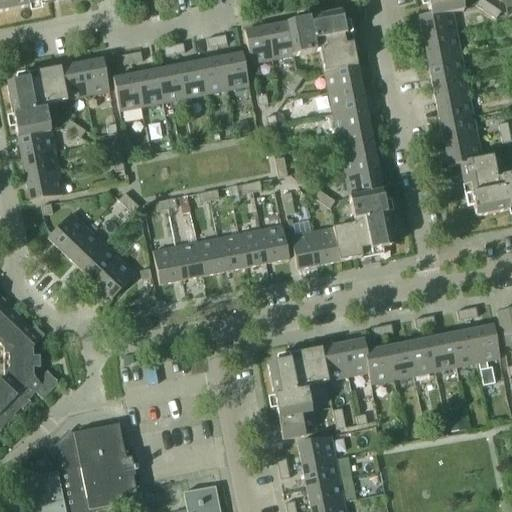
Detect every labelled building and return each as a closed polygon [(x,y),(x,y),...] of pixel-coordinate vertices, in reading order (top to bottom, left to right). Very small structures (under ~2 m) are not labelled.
[(0,0),(0,13),(51,3),(50,0),(0,0)] [(460,0),(425,0),(429,16),(451,12),(451,13),(463,11),(460,0)] [(478,0),(474,7),(484,14),(490,6),(480,0),(478,0)] [(500,13),(490,6),(484,14),(495,21),(500,13)] [(417,18),(422,40),(455,33),(451,13),(451,12),(429,16),(417,18)] [(340,14),(312,19),(319,53),(352,46),(349,35),(345,36),(340,14)] [(284,59),(319,53),(312,19),(277,26),(284,59)] [(284,59),(277,26),(243,33),(249,66),(284,59)] [(422,40),(426,61),(459,55),(455,33),(422,40)] [(216,48),(226,46),(224,37),(215,39),(216,48)] [(216,48),(215,39),(205,41),(207,50),(216,48)] [(174,56),(184,55),(182,45),(172,47),(174,56)] [(360,89),(352,46),(319,53),(327,96),(360,89)] [(174,56),(172,47),(163,49),(164,58),(174,56)] [(132,65),(141,63),(139,54),(130,55),(132,65)] [(132,65),(130,55),(120,57),(122,67),(132,65)] [(241,55),(219,59),(226,93),(248,88),(241,55)] [(426,61),(430,83),(464,76),(459,55),(426,61)] [(219,59),(198,64),(204,97),(226,93),(219,59)] [(87,99),(107,95),(108,94),(102,61),(80,65),(87,99)] [(198,64),(176,68),(183,101),(204,97),(198,64)] [(66,103),(87,99),(80,65),(59,70),(66,103)] [(176,68),(155,72),(162,105),(183,101),(176,68)] [(66,103),(59,70),(26,76),(27,81),(5,85),(16,140),(49,133),(44,107),(66,103)] [(155,72),(134,76),(140,109),(162,105),(155,72)] [(290,80),(298,85),(303,77),(296,72),(290,80)] [(118,114),(140,109),(134,76),(112,81),(118,114)] [(430,83),(435,104),(468,98),(464,76),(430,83)] [(290,80),(285,88),(293,93),(298,85),(290,80)] [(336,139),(369,133),(360,89),(327,96),(336,139)] [(257,108),(262,107),(267,106),(265,96),(255,98),(257,108)] [(435,104),(439,126),(472,119),(468,98),(435,104)] [(282,114),(280,115),(275,116),(275,117),(277,126),(284,124),(282,114)] [(267,128),(276,127),(274,117),(265,119),(267,128)] [(439,126),(443,147),(476,141),(476,140),(483,138),(482,132),(475,133),(472,119),(439,126)] [(79,141),(84,133),(68,122),(63,130),(79,141)] [(248,136),(247,127),(240,124),(234,126),(237,138),(248,136)] [(497,126),(499,136),(508,134),(506,124),(497,126)] [(107,137),(116,136),(114,126),(105,128),(107,137)] [(267,128),(269,138),(278,136),(276,127),(267,128)] [(54,155),(49,133),(16,140),(20,161),(54,155)] [(378,176),(369,133),(336,139),(344,183),(378,176)] [(501,145),(510,143),(508,134),(499,136),(501,145)] [(480,160),(476,141),(443,147),(447,169),(459,166),(480,162),(480,160)] [(112,164),(121,162),(120,153),(110,155),(112,164)] [(54,155),(20,161),(25,183),(58,176),(54,155)] [(492,158),(480,160),(480,162),(459,166),(465,197),(470,196),(474,218),(511,210),(511,176),(496,179),(492,158)] [(273,161),(275,171),(284,169),(283,159),(273,161)] [(114,174),(123,172),(121,162),(112,164),(114,174)] [(277,180),(286,178),(284,169),(275,171),(277,180)] [(62,197),(58,176),(25,183),(29,204),(62,197)] [(354,226),(386,219),(378,176),(344,183),(353,226),(354,226)] [(260,193),(258,183),(249,185),(251,194),(260,193)] [(251,194),(249,185),(239,187),(241,196),(251,194)] [(218,201),(216,192),(206,194),(208,203),(218,201)] [(318,192),(317,193),(312,200),(321,205),(326,197),(318,192)] [(208,203),(206,194),(197,195),(199,205),(208,203)] [(124,209),(130,201),(123,195),(117,202),(124,209)] [(280,197),(282,206),(292,204),(290,195),(280,197)] [(334,203),(326,197),(321,205),(329,211),(334,203)] [(174,200),(164,202),(166,211),(176,209),(174,200)] [(138,209),(130,201),(124,209),(131,216),(138,209)] [(166,211),(164,202),(155,204),(156,213),(166,211)] [(50,206),(40,208),(42,217),(52,215),(50,206)] [(189,214),(188,207),(181,209),(182,216),(189,214)] [(46,240),(63,256),(86,231),(70,216),(46,240)] [(392,248),(386,219),(354,226),(360,259),(371,257),(370,252),(392,248)] [(354,226),(353,226),(322,232),(328,265),(360,259),(354,226)] [(281,228),(259,232),(265,266),(288,261),(281,228)] [(79,271),(102,246),(86,231),(63,256),(79,271)] [(259,232),(237,237),(244,270),(265,266),(259,232)] [(328,265),(322,232),(289,239),(295,272),(328,265)] [(237,237),(216,241),(223,274),(244,270),(237,237)] [(216,241),(195,245),(201,278),(223,274),(216,241)] [(195,245),(174,249),(180,283),(201,278),(195,245)] [(79,271),(94,286),(118,261),(102,246),(79,271)] [(158,287),(180,283),(174,249),(151,254),(158,287)] [(134,277),(118,261),(94,286),(111,301),(134,277)] [(141,282),(150,280),(149,271),(139,273),(141,282)] [(0,347),(2,350),(2,361),(0,360),(0,364),(2,365),(3,379),(0,381),(0,433),(1,433),(0,432),(0,428),(5,423),(8,426),(15,418),(13,416),(20,408),(22,411),(29,403),(27,401),(34,393),(42,401),(56,387),(56,382),(46,373),(36,382),(32,378),(32,370),(39,370),(39,358),(32,358),(32,349),(44,337),(34,327),(30,331),(17,319),(19,317),(12,309),(9,312),(2,305),(4,303),(0,298),(0,347)] [(477,319),(475,310),(475,309),(465,311),(467,320),(477,319)] [(467,320),(465,311),(455,313),(457,322),(467,320)] [(502,348),(511,346),(511,311),(495,315),(502,348)] [(434,327),(432,317),(423,319),(425,329),(434,327)] [(425,329),(423,319),(413,321),(415,331),(425,329)] [(392,336),(390,326),(380,328),(382,338),(392,336)] [(477,365),(498,361),(492,327),(471,332),(477,365)] [(382,338),(380,328),(371,330),(373,340),(382,338)] [(477,365),(471,332),(449,336),(456,369),(477,365)] [(456,369),(449,336),(428,340),(435,373),(456,369)] [(435,373),(428,340),(407,344),(414,378),(435,373)] [(369,374),(365,353),(362,341),(341,346),(348,379),(367,375),(369,374)] [(393,382),(414,378),(407,344),(386,349),(393,382)] [(348,379),(341,346),(320,350),(327,383),(348,379)] [(393,382),(386,349),(365,353),(369,374),(367,375),(369,387),(393,382)] [(327,383),(320,350),(287,356),(288,361),(266,366),(277,421),(310,414),(305,387),(327,383)] [(335,431),(344,430),(341,410),(331,412),(335,431)] [(281,442),(314,436),(310,414),(277,421),(281,442)] [(452,433),(463,431),(461,414),(449,416),(452,433)] [(354,418),(356,427),(366,425),(364,416),(354,418)] [(25,480),(31,509),(62,503),(63,511),(111,511),(110,508),(137,503),(132,478),(134,477),(130,459),(124,460),(118,426),(72,435),(66,439),(54,446),(31,471),(33,479),(25,480)] [(296,445),(300,467),(334,461),(329,439),(296,445)] [(276,462),(277,472),(287,470),(285,460),(276,462)] [(338,482),(334,461),(300,467),(305,489),(338,482)] [(277,472),(279,482),(289,480),(287,470),(277,472)] [(342,503),(338,482),(305,489),(309,510),(342,503)] [(63,511),(62,503),(31,509),(31,511),(218,511),(214,488),(182,495),(185,511),(63,511)] [(284,505),(285,511),(295,511),(293,503),(284,505)] [(343,511),(342,503),(309,510),(309,511),(343,511)]
